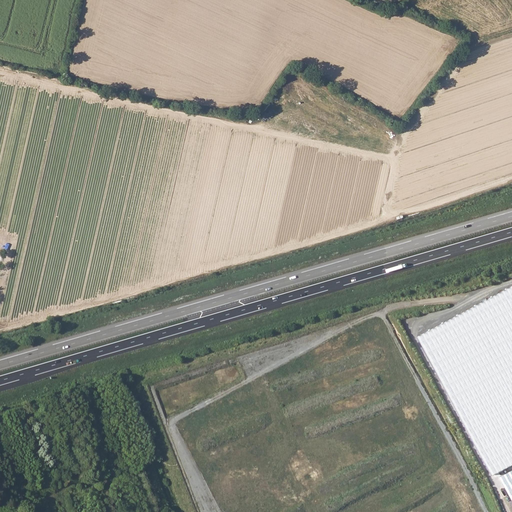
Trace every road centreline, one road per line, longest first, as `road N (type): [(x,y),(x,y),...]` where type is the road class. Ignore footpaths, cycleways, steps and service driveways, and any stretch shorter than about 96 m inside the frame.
road 1 (motorway): [(511,216),(0,365)]
road 2 (motorway): [(0,380),(511,232)]
road 3 (track): [(473,298),(383,312),(486,511)]
road 4 (unclassified): [(177,511),(132,390)]
